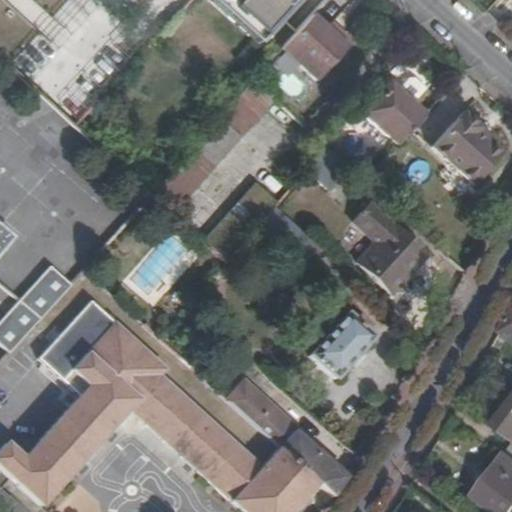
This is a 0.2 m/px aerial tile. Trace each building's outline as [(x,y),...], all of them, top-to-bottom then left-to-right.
[(229,11),(218,0),(207,0),(224,16),(229,11)] [(218,0),(229,11),(224,16),(257,47),(301,0),(218,0)] [(322,32),(308,19),(278,52),(313,84),(341,51),(322,32)] [(322,32),(341,51),(348,44),(328,26),(322,32)] [(387,86),(407,105),(415,96),(395,77),(387,86)] [(166,213),(270,100),(250,82),(197,140),(159,183),(147,196),(166,213)] [(395,147),(422,118),(407,105),(387,86),(361,114),(395,147)] [(482,135),(485,131),(467,114),(433,149),(451,165),(442,176),(443,182),(462,202),(469,201),(508,161),(495,148),(482,135)] [(498,143),(485,131),(482,135),(495,148),(498,143)] [(346,168),(326,150),(305,171),(326,190),(346,168)] [(250,186),(197,242),(221,263),(254,227),(272,208),(273,206),(250,186)] [(423,257),(367,206),(350,223),(373,245),(355,264),(389,294),(423,257)] [(305,262),(318,248),(272,208),(254,227),(277,247),(282,241),(305,262)] [(45,269),(0,318),(0,352),(3,355),(66,287),(45,269)] [(234,511),(288,511),(315,484),(278,450),(259,470),(158,377),(163,370),(89,306),(38,361),(76,398),(20,458),(3,443),(0,446),(0,475),(36,509),(125,412),(234,511)] [(511,312),(501,331),(511,339),(511,312)] [(369,339),(344,315),(307,356),(332,379),(369,339)] [(315,484),(329,497),(343,476),(313,449),(311,450),(240,386),(226,402),(278,450),(315,484)] [(511,400),(492,423),(511,438),(511,400)] [(493,511),(508,511),(511,508),(511,444),(504,454),(503,454),(472,495),(493,511)]
